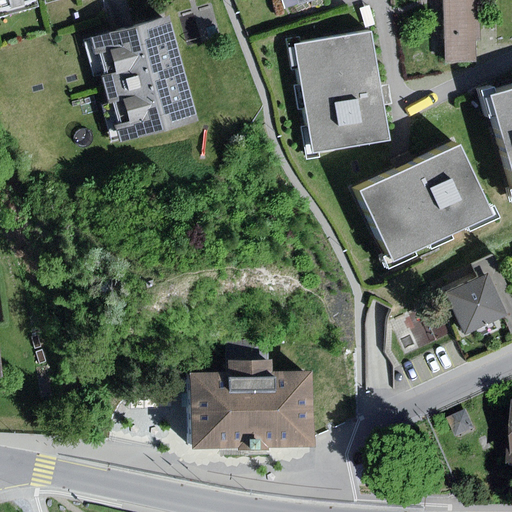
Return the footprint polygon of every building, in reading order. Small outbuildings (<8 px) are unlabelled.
[(474,0),(438,0),(440,60),(473,59),(472,37),(476,36),(474,0)] [(123,21),(81,33),(87,53),(100,49),(106,69),(93,73),(100,99),(114,95),(121,119),(107,122),(112,139),(191,118),(162,11),(123,21)] [(365,29),(288,41),(305,148),(382,135),(375,90),(365,29)] [(511,79),(477,90),(505,186),(511,183),(511,79)] [(401,160),(350,184),(381,252),(482,206),(451,138),(401,160)] [(469,262),(474,274),(481,270),(492,293),(506,287),(490,253),(469,262)] [(474,274),(439,290),(459,332),(501,312),(492,293),(481,270),(474,274)] [(218,370),(176,371),(177,444),(242,442),(303,441),(301,368),(263,369),(263,354),(217,355),(218,370)] [(466,410),(448,418),(457,437),(475,429),(466,410)]
